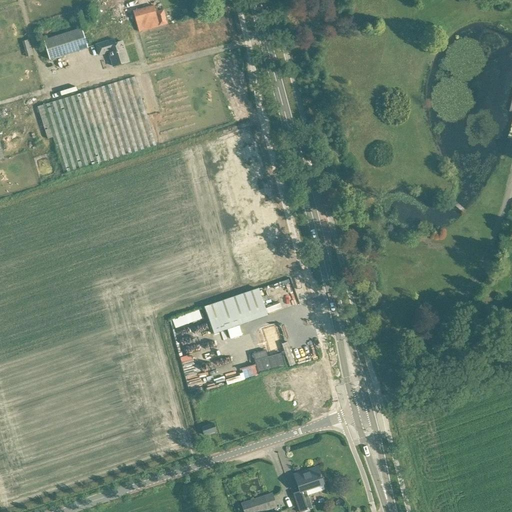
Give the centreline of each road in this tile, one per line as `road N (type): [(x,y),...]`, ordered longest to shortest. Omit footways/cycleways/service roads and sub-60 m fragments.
road 1 (secondary): [(340,328),(252,0)]
road 2 (unclassified): [(59,511),(341,416)]
